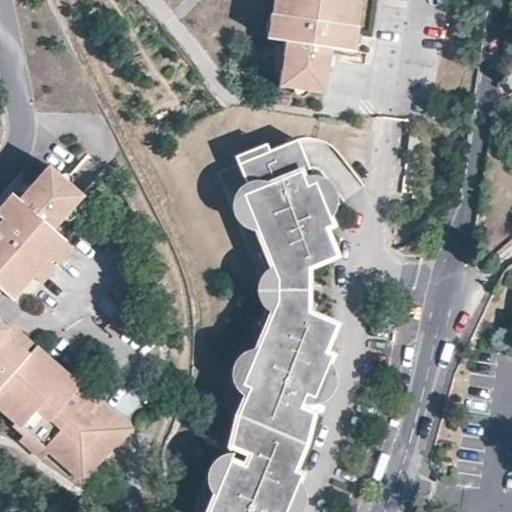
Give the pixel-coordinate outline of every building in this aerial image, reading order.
[(282,0),(281,15),(271,14),(268,39),(284,41),(331,48),(355,52),(357,40),(358,27),(347,25),(351,0),(282,0)] [(281,15),(282,0),(273,0),(271,14),(281,15)] [(358,27),(362,1),(357,0),(351,0),(347,25),(358,27)] [(331,48),(284,41),(277,86),(325,94),(331,48)] [(421,132),(410,130),(407,152),(419,153),(421,132)] [(305,178),(302,171),(309,168),(297,139),(269,150),(237,162),(252,197),(245,200),(256,228),(277,279),(307,267),(336,255),(324,227),(314,201),(305,178)] [(266,143),(235,156),(237,162),(269,150),(266,143)] [(83,195),(48,164),(16,200),(52,231),(83,195)] [(328,185),(322,181),(318,178),(314,178),(305,178),(314,201),(324,227),(332,224),(328,215),(329,213),(331,210),(333,204),(333,199),(332,194),(330,189),(328,185)] [(16,200),(10,194),(0,204),(0,216),(2,218),(0,220),(0,288),(13,300),(23,288),(14,280),(23,269),(33,277),(48,260),(50,258),(64,242),(52,231),(16,200)] [(256,228),(245,200),(238,203),(249,231),(256,228)] [(72,249),(64,242),(50,258),(58,265),(72,249)] [(277,279),(265,251),(258,254),(270,282),(277,279)] [(55,267),(48,260),(33,277),(41,284),(55,267)] [(307,289),(307,267),(277,279),(270,282),(270,296),(276,299),(307,312),(307,289)] [(33,277),(23,269),(14,280),(23,288),(33,277)] [(265,327),(276,299),(270,296),(258,324),(265,327)] [(275,511),(281,498),(294,471),(304,443),(313,413),(301,408),(304,400),(314,377),(324,351),(336,324),(307,312),(276,299),(265,327),(254,354),(242,382),(249,385),(236,417),(230,445),(249,453),(244,466),(229,459),(217,488),(207,511),(275,511)] [(135,319),(124,310),(107,328),(118,338),(135,319)] [(9,328),(0,319),(0,340),(7,333),(10,329),(9,328)] [(32,341),(12,324),(9,328),(10,329),(7,333),(25,350),(32,343),(33,342),(32,341)] [(0,387),(37,345),(33,342),(32,343),(25,350),(7,333),(0,340),(0,387)] [(128,425),(37,345),(0,387),(0,410),(14,422),(48,452),(69,471),(81,457),(95,469),(110,452),(107,450),(113,443),(115,446),(117,447),(130,432),(126,428),(128,425)] [(242,382),(254,354),(247,351),(236,379),(242,382)] [(332,377),(331,371),(329,367),(327,365),(331,355),(324,351),(314,377),(304,400),(306,400),(307,401),(314,401),(319,399),(323,397),(327,393),(331,388),(332,384),(332,377)] [(48,452),(14,422),(11,425),(22,436),(18,441),(40,460),(48,452)] [(115,446),(113,443),(107,450),(110,452),(115,446)] [(217,488),(229,459),(222,456),(210,485),(217,488)] [(95,469),(81,457),(69,471),(83,483),(95,469)] [(302,496),(301,491),(299,487),(297,483),(300,473),(294,471),(281,498),(275,511),(296,511),(298,510),(301,505),(302,500),(302,496)]
